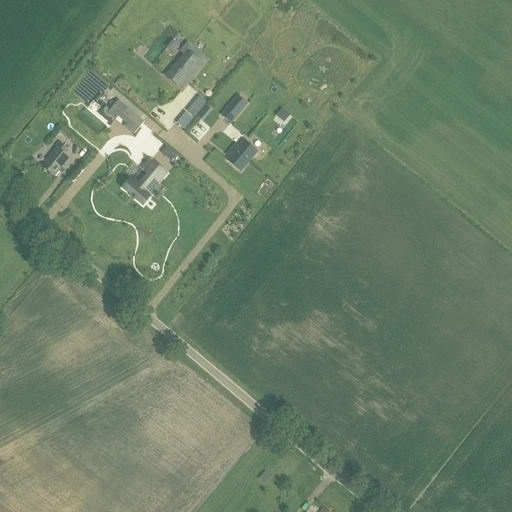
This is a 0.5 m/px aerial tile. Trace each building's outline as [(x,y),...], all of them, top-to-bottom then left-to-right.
[(180,85),(183,89),(198,71),(194,68),(204,56),(192,46),(166,77),(178,87),(180,85)] [(247,104),(238,96),(222,115),(231,123),(247,104)] [(115,119),(118,115),(127,123),(124,126),(133,134),(144,122),(118,100),(108,112),(115,119)] [(177,123),(183,128),(192,118),(186,112),(177,123)] [(122,168),(133,156),(118,140),(106,152),(122,168)] [(228,160),(241,171),(257,151),(244,141),(240,146),(237,144),(227,155),(230,158),(228,160)] [(42,166),(54,176),(70,158),(64,153),(68,149),(59,142),(55,146),(57,147),(42,166)] [(166,177),(149,163),(141,173),(146,177),(137,188),(132,184),(130,186),(129,184),(122,193),(143,209),(149,201),(148,199),(166,177)] [(258,479),(263,484),(264,483),(265,484),(271,476),(265,471),(258,479)]
